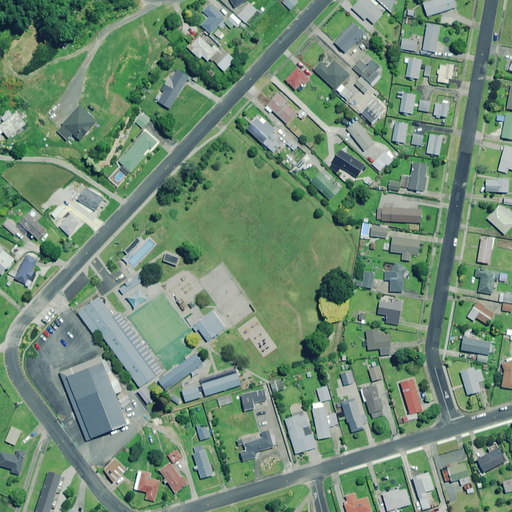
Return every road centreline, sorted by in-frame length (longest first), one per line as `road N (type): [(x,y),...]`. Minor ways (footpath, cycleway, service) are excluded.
road 1 (residential): [(118,511),(21,388),(10,362),(14,335),(321,0)]
road 2 (residential): [(454,428),(431,346),(490,0)]
road 3 (residential): [(454,428),(311,472)]
road 4 (residential): [(311,472),(182,511)]
